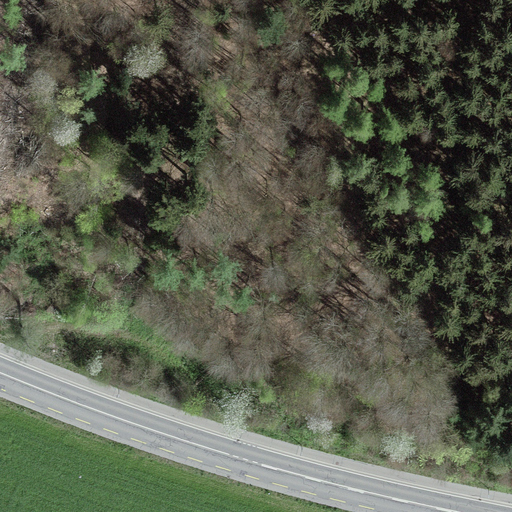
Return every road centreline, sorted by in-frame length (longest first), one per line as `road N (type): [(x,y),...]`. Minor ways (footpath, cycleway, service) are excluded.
road 1 (tertiary): [(0,372),(189,442),(459,511)]
road 2 (track): [(238,456),(220,408),(153,354),(85,330),(41,327),(0,340)]
